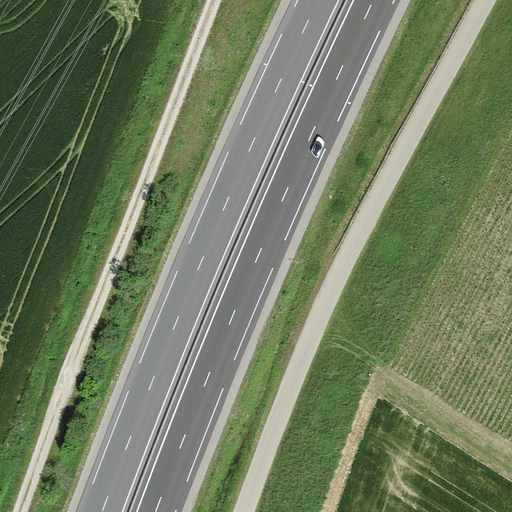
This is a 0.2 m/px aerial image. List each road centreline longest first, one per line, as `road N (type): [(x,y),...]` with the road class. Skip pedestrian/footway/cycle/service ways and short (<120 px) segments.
road 1 (unclassified): [(487,0),(330,294),(246,511)]
road 2 (trunk): [(164,511),(285,206),(380,0)]
road 3 (trunk): [(315,0),(236,171),(99,511)]
road 4 (track): [(215,0),(22,511)]
road 5 (track): [(377,373),(511,463)]
